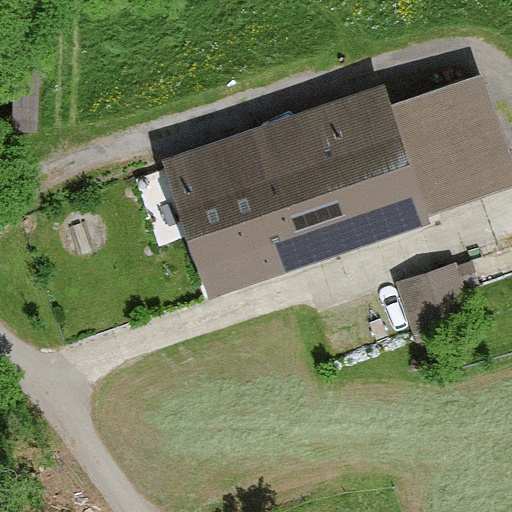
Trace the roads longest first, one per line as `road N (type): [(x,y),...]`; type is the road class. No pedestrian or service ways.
road 1 (track): [(37,408),(127,342),(511,213)]
road 2 (track): [(0,219),(73,166),(438,39)]
road 3 (track): [(0,372),(119,511)]
